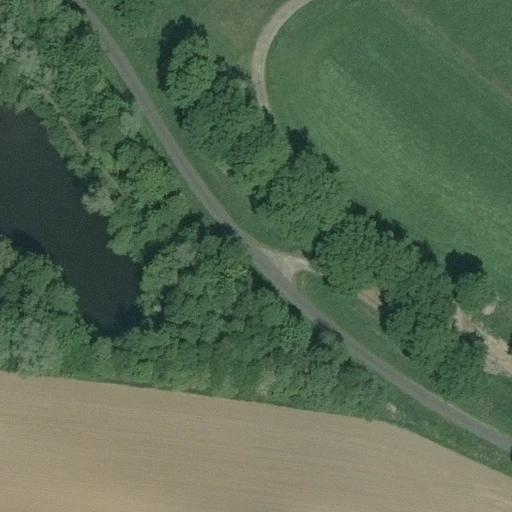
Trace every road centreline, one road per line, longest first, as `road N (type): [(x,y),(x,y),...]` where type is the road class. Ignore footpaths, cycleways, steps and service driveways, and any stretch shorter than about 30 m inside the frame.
road 1 (unclassified): [(511,440),(286,292),(61,0)]
road 2 (track): [(286,292),(322,268),(420,341),(459,315),(277,130),(269,20),(299,0)]
